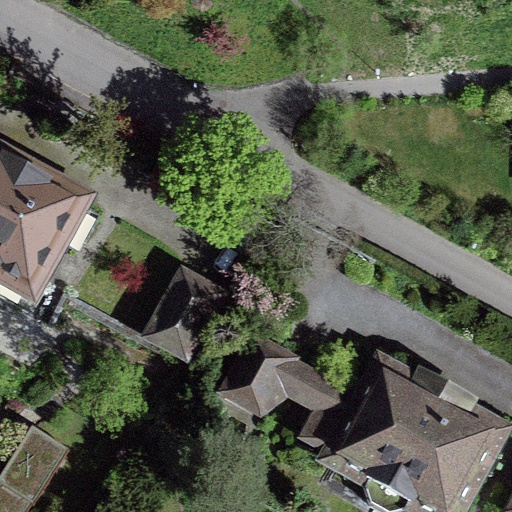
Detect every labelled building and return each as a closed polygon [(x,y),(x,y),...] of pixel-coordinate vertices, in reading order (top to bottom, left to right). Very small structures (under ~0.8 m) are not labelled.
[(0,159),(0,298),(20,309),(78,203),(0,159)] [(183,277),(148,339),(184,360),(219,297),(183,277)] [(333,460),(370,481),(364,491),(368,508),(374,511),(405,511),(411,503),(426,511),(453,511),(496,434),(466,418),(474,403),(420,374),(412,388),(381,372),(363,406),(255,343),(247,358),(242,356),(231,375),(236,378),(226,396),(262,416),(287,397),(318,414),(304,439),(335,456),(333,460)] [(511,458),(511,424),(502,455),(511,458)] [(2,474),(0,472),(0,511),(28,511),(68,451),(31,428),(2,474)]
